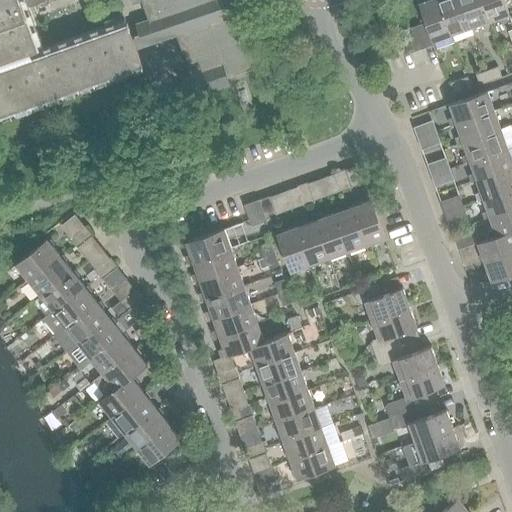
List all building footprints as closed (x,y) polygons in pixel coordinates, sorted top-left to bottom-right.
[(0,0),(0,120),(143,70),(135,49),(175,36),(173,30),(152,37),(146,19),(135,22),(139,34),(131,37),(124,19),(42,48),(24,0),(0,0)] [(173,30),(175,36),(193,90),(263,66),(262,62),(267,60),(246,0),(224,0),(223,0),(129,0),(130,3),(137,0),(139,0),(146,19),(152,37),(173,30)] [(418,3),(424,22),(432,41),(451,34),(438,0),(425,0),(424,0),(416,0),(418,3)] [(438,0),(451,34),(453,42),(472,35),(469,28),(459,0),(438,0)] [(459,0),(469,28),(488,21),(480,0),(459,0)] [(480,0),(488,21),(507,14),(502,0),(480,0)] [(424,22),(413,26),(421,49),(433,45),(432,41),(424,22)] [(421,49),(413,26),(402,30),(410,53),(421,49)] [(489,81),(500,77),(497,67),(486,71),(489,81)] [(489,81),(486,71),(474,75),(478,85),(489,81)] [(470,88),(466,77),(450,83),(454,94),(470,88)] [(455,102),(448,105),(452,117),(447,119),(449,126),(455,124),(493,110),(486,91),(455,102)] [(456,145),(461,143),(461,142),(500,129),(493,110),(455,124),(459,136),(453,138),(456,145)] [(421,150),(422,150),(441,144),(432,120),(413,127),(421,150)] [(506,148),(500,129),(461,142),(461,143),(466,154),(460,156),(463,164),(468,162),(468,161),(506,148)] [(469,182),(475,180),(511,166),(511,163),(506,148),(468,161),(468,162),(472,173),(467,175),(469,182)] [(434,187),(435,187),(454,180),(445,157),(426,164),(434,187)] [(511,187),(511,166),(475,180),(479,192),(474,194),(476,201),(482,199),(511,187)] [(351,188),(345,170),(344,169),(332,173),(339,192),(351,188)] [(313,201),(307,184),(307,182),(295,186),(302,205),(313,201)] [(483,220),(489,218),(488,217),(511,208),(511,187),(482,199),(486,211),(480,213),(483,220)] [(440,201),(448,224),(467,218),(459,195),(440,201)] [(276,215),(269,197),(269,196),(257,200),(264,219),(276,215)] [(370,199),(351,206),(365,245),(384,238),(370,199)] [(249,224),(264,219),(257,200),(242,205),(249,224)] [(365,245),(351,206),(332,213),(346,251),(365,245)] [(511,208),(488,217),(489,218),(493,230),(487,232),(489,238),(490,239),(511,230),(511,208)] [(332,213),(313,220),(327,258),(346,251),(332,213)] [(295,227),(308,265),(327,258),(313,220),(295,227)] [(84,242),(92,236),(84,226),(76,232),(84,242)] [(308,265),(295,227),(276,233),(290,272),(308,265)] [(185,264),(191,261),(229,248),(222,228),(184,242),(189,254),(183,257),(185,264)] [(476,243),(483,262),(511,251),(511,230),(490,239),(489,238),(476,243)] [(457,250),(476,243),(471,231),(453,238),(457,250)] [(84,242),(76,232),(68,239),(76,248),(84,242)] [(14,264),(27,281),(59,255),(46,239),(14,264)] [(267,268),(277,265),(269,242),(260,245),(264,257),(267,267),(267,268)] [(192,283),(198,280),(236,266),(229,248),(191,261),(195,273),(189,275),(192,283)] [(511,273),(511,251),(483,262),(490,281),(511,273)] [(27,281),(39,296),(71,270),(59,255),(27,281)] [(109,274),(117,267),(109,257),(101,264),(109,274)] [(260,269),(267,267),(264,257),(257,260),(260,269)] [(109,274),(101,264),(93,270),(101,280),(109,274)] [(243,285),(236,266),(198,280),(202,292),(196,294),(199,301),(205,299),(243,285)] [(39,296),(51,311),(83,286),(71,270),(39,296)] [(281,306),(291,302),(283,279),(273,283),(281,306)] [(363,301),(370,320),(408,307),(401,287),(382,294),(378,283),(352,292),(356,304),(363,301)] [(206,320),(211,317),(249,304),(243,285),(205,299),(209,311),(203,313),(206,320)] [(51,311),(64,327),(96,301),(83,286),(51,311)] [(134,305),(142,298),(134,289),(126,295),(134,305)] [(134,305),(126,295),(118,302),(126,311),(134,305)] [(54,335),(67,350),(108,317),(96,301),(54,335)] [(256,323),(249,304),(211,317),(216,330),(210,332),(212,339),(218,337),(218,336),(256,323)] [(309,317),(320,313),(318,306),(306,310),(309,317)] [(415,326),(408,307),(370,320),(377,339),(369,342),(373,354),(399,344),(395,333),(415,326)] [(290,331),(300,328),(296,316),(286,319),(290,331)] [(121,333),(108,317),(67,350),(80,367),(90,359),(89,358),(121,333)] [(225,356),(249,347),(248,347),(263,341),(256,323),(218,336),(218,337),(222,348),(217,350),(219,357),(225,355),(225,356)] [(141,342),(149,335),(142,326),(133,332),(141,342)] [(286,332),(263,341),(248,347),(249,347),(255,366),(293,352),(286,332)] [(89,358),(90,359),(101,374),(133,348),(121,333),(89,358)] [(157,345),(149,335),(141,342),(149,351),(157,345)] [(392,360),(398,379),(437,367),(430,346),(403,355),(399,344),(373,354),(377,365),(392,360)] [(146,364),(133,348),(101,374),(92,381),(105,396),(130,376),(130,377),(146,364)] [(255,366),(262,384),(300,371),(293,352),(255,366)] [(44,368),(38,361),(33,365),(39,372),(44,368)] [(158,380),(166,373),(158,364),(150,370),(158,380)] [(226,370),(230,381),(239,378),(235,367),(226,370)] [(444,385),(437,367),(398,379),(405,398),(384,406),(388,417),(414,408),(410,397),(444,385)] [(226,370),(222,371),(215,373),(219,385),(230,381),(226,370)] [(307,389),(300,371),(262,384),(269,403),(307,389)] [(173,383),(166,373),(158,380),(165,389),(173,383)] [(98,401),(110,417),(142,392),(130,377),(130,376),(105,396),(98,401)] [(269,403),(275,422),(313,408),(307,389),(269,403)] [(155,408),(142,392),(110,417),(123,433),(155,408)] [(175,417),(183,411),(175,401),(167,408),(175,417)] [(239,407),(243,419),(252,416),(248,404),(239,407)] [(61,405),(51,412),(56,419),(65,412),(61,405)] [(239,407),(231,410),(229,411),(233,423),(243,419),(239,407)] [(123,433),(135,449),(167,423),(155,408),(123,433)] [(320,427),(313,408),(275,422),(282,441),(320,427)] [(407,423),(414,442),(452,429),(445,409),(418,419),(414,408),(388,417),(392,429),(407,423)] [(190,420),(183,411),(175,417),(182,427),(190,420)] [(180,439),(167,423),(135,449),(148,465),(180,439)] [(359,426),(351,429),(354,437),(362,434),(359,426)] [(282,441),(289,459),(327,445),(320,427),(282,441)] [(459,448),(452,429),(414,442),(420,461),(399,469),(403,481),(429,471),(425,460),(459,448)] [(253,445),(257,456),(266,453),(261,442),(253,445)] [(253,445),(244,448),(242,448),(246,460),(257,456),(253,445)] [(334,465),(327,445),(289,459),(296,479),(334,465)] [(266,483),(256,486),(260,498),(270,494),(266,483)] [(468,511),(457,498),(438,511),(468,511)]
